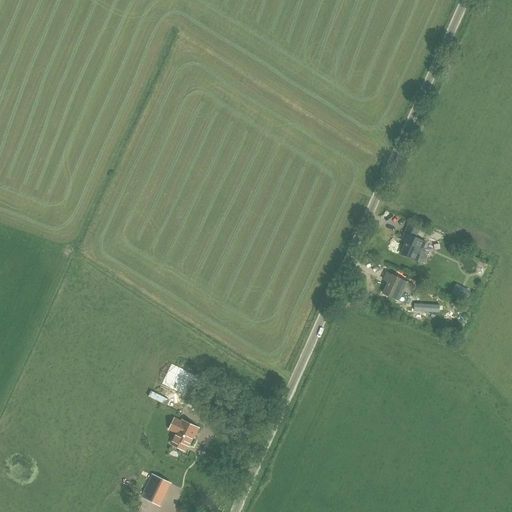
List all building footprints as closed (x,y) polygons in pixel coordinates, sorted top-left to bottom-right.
[(424,252),(422,251),(425,242),(415,238),(419,229),(408,225),(401,240),(406,242),(401,254),(417,261),(419,262),(421,262),(423,262),(425,261),(426,259),(427,257),(426,255),(425,253),(424,252)] [(399,241),(391,237),(386,248),(395,252),(399,241)] [(408,282),(387,273),(383,280),(388,282),(383,294),(399,301),(408,282)] [(453,283),(449,292),(464,299),(468,290),(453,283)] [(452,298),(448,306),(462,313),(466,305),(452,298)] [(194,399),(197,393),(198,391),(203,380),(171,364),(162,384),(185,395),(186,396),(193,399),(194,400),(194,399)] [(193,437),(197,429),(198,429),(198,428),(182,421),(182,422),(180,421),(175,432),(177,433),(171,444),(182,449),(184,450),(187,445),(188,446),(193,437)] [(152,475),(142,497),(147,499),(158,504),(162,495),(169,483),(152,475)]
